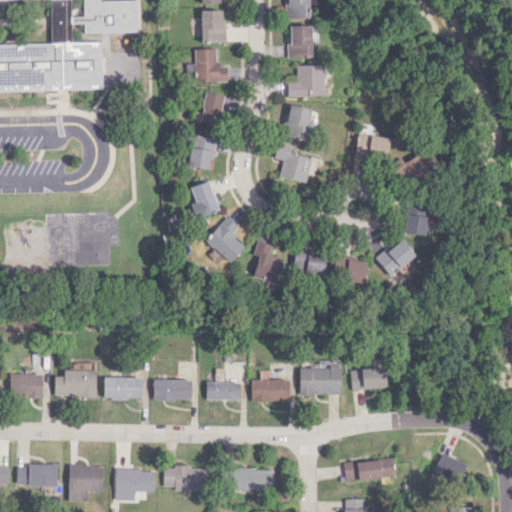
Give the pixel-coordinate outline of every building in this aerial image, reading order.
[(0,0),(133,0),(134,30),(81,31),(81,24),(68,24),(69,41),(99,41),(100,87),(0,88),(0,0)] [(308,17),(307,0),(283,0),(284,17),(308,17)] [(223,41),(222,9),(199,10),(200,41),(223,41)] [(310,25),(285,24),(285,56),(309,57),(310,25)] [(193,48),(193,81),(226,81),(225,65),(216,66),(215,47),(193,48)] [(322,64),(295,65),(295,77),(285,78),(286,96),(323,95),(322,64)] [(199,122),(219,124),(222,93),(203,91),(199,122)] [(309,108),(287,103),(280,134),(302,139),(309,108)] [(310,139),(316,112),(309,111),(304,137),(310,139)] [(387,137),(356,132),(352,155),(383,161),(387,137)] [(214,136),(188,135),(187,167),(207,168),(208,159),(213,159),(214,136)] [(289,152),(291,145),(276,142),(272,157),(281,159),(277,175),(304,182),(306,173),(313,175),(317,159),(289,152)] [(387,163),(395,179),(405,174),(409,183),(433,170),(424,151),(401,163),(399,158),(387,163)] [(189,186),(194,201),(190,203),(195,217),(218,210),(207,180),(189,186)] [(421,235),(426,201),(405,198),(400,231),(421,235)] [(243,245),(230,233),(236,226),(225,216),(203,239),(228,262),(243,245)] [(388,275),(412,255),(399,239),(386,250),(383,247),(372,256),(388,275)] [(251,276),(274,283),(282,258),(267,254),(270,244),(255,240),(251,254),(257,256),(251,276)] [(292,274),(324,275),(324,253),(292,252),(292,274)] [(343,277),(344,256),(336,255),(335,276),(343,277)] [(343,278),(362,281),(365,262),(347,258),(343,278)] [(337,394),(338,367),(298,366),(297,393),(337,394)] [(347,370),(349,389),(384,385),(381,366),(347,370)] [(93,397),(94,369),(61,368),(61,375),(52,375),(52,396),(93,397)] [(40,373),(8,373),(7,396),(40,397),(40,373)] [(140,377),(101,376),(101,398),(139,399),(140,377)] [(150,399),(188,400),(189,379),(151,378),(150,399)] [(287,379),(249,379),(249,401),(269,400),(269,398),(287,398),(287,379)] [(237,382),(204,382),(204,398),(237,398),(237,382)] [(428,461),(431,482),(462,477),(458,456),(428,461)] [(340,462),(342,481),(392,475),(390,457),(340,462)] [(55,464),(24,463),(24,467),(14,467),(14,485),(42,485),(42,493),(54,493),(55,464)] [(66,500),(87,501),(87,490),(100,490),(101,464),(66,464),(66,500)] [(161,466),(161,485),(172,486),(172,489),(205,490),(205,467),(161,466)] [(270,491),(271,469),(221,467),(221,489),(270,491)] [(113,499),(132,499),(132,490),(151,490),(152,469),(113,468),(113,499)] [(340,498),(340,511),(361,511),(361,498),(340,498)]
